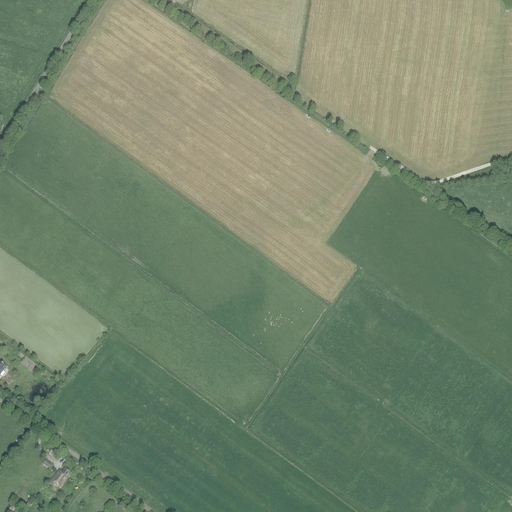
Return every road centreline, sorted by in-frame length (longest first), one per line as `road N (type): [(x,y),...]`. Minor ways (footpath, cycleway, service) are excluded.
road 1 (unclassified): [(151,511),(0,400)]
road 2 (unclassified): [(0,148),(91,0)]
road 3 (track): [(511,159),(425,182),(370,147)]
